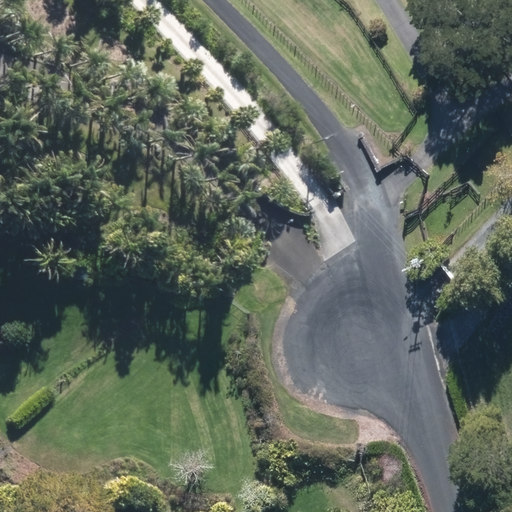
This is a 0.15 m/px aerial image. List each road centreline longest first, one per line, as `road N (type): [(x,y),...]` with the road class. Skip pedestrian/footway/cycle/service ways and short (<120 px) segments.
road 1 (unknown): [(370,224),(426,152),(442,110),(428,63),(389,0)]
road 2 (residential): [(355,325),(410,398),(456,511)]
